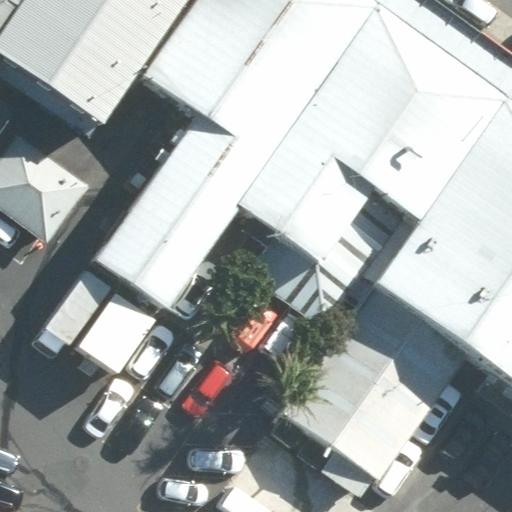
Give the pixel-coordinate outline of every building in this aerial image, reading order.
[(130,77),(184,0),(0,0),(0,87),(84,141),(130,77)] [(226,211),(366,7),(355,0),(184,0),(130,77),(134,79),(188,116),(86,259),(157,312),(226,211)] [(364,192),(409,225),(498,100),(366,7),(226,211),(311,270),(364,192)] [(462,358),(511,394),(511,110),(498,100),(409,225),(363,291),(276,413),(374,483),(462,358)] [(16,135),(0,157),(0,208),(50,243),(89,187),(16,135)] [(311,336),(255,288),(207,344),(264,392),(311,336)]
